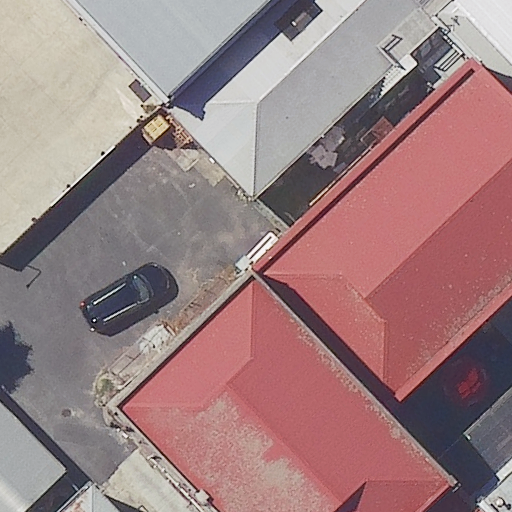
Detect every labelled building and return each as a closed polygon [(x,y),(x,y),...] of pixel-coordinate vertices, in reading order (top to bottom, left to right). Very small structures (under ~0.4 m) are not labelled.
[(236,0),(0,0),(0,112),(53,169),(88,137),(236,0)] [(511,0),(236,0),(88,137),(193,250),(371,85),(511,235),(511,0)] [(0,218),(53,169),(0,112),(0,218)] [(478,258),(349,120),(129,324),(258,462),(478,258)] [(304,511),(129,324),(0,443),(0,481),(28,511),(304,511)] [(511,511),(511,408),(399,511),(511,511)]
